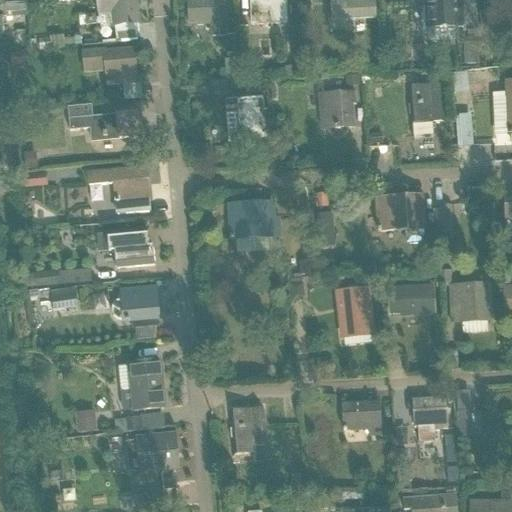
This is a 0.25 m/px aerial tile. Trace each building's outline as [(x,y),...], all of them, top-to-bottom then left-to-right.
[(3,0),(5,13),(28,11),(27,0),(3,0)] [(27,0),(28,11),(38,10),(36,0),(27,0)] [(135,0),(96,0),(98,14),(98,19),(100,30),(114,29),(138,26),(135,0)] [(187,0),(189,26),(209,26),(210,39),(226,38),(226,36),(226,32),(225,25),(225,22),(224,0),(187,0)] [(250,0),(251,16),(251,27),(286,25),(284,0),(250,0)] [(329,0),(331,22),(376,20),(374,0),(329,0)] [(460,0),(420,0),(422,33),(462,32),(460,0)] [(500,5),(482,5),(482,22),(500,21),(503,21),(503,4),(500,5)] [(303,5),(295,5),(295,16),(303,16),(306,15),(308,12),(308,8),(305,6),(303,5)] [(226,32),(226,36),(235,36),(233,22),(225,22),(225,25),(226,32)] [(64,48),(63,35),(49,37),(50,49),(64,48)] [(479,65),(478,43),(462,44),(463,66),(479,65)] [(104,51),(82,53),(83,66),(105,64),(106,74),(107,87),(123,85),(137,84),(133,50),(114,51),(104,52),(104,51)] [(25,73),(23,55),(9,56),(11,75),(25,73)] [(224,62),(226,82),(239,81),(237,61),(224,62)] [(292,68),(282,68),(283,78),(292,78),(292,68)] [(359,76),(344,77),(345,87),(360,87),(359,76)] [(245,93),(264,92),(264,82),(245,83),(245,93)] [(441,87),(411,89),(413,119),(427,118),(427,123),(442,122),(442,123),(444,123),(441,87)] [(319,96),(319,104),(321,130),(334,129),(334,130),(339,130),(339,129),(354,127),(352,106),(355,105),(354,94),(319,96)] [(262,98),(224,102),(228,142),(266,138),(262,98)] [(92,118),(67,120),(68,132),(89,130),(90,140),(118,137),(126,136),(126,140),(142,139),(139,113),(92,118)] [(457,148),(472,148),(471,114),(456,115),(457,148)] [(382,144),(382,134),(370,135),(371,145),(382,144)] [(25,172),(36,171),(35,161),(24,162),(25,172)] [(113,185),(115,203),(116,216),(149,213),(145,169),(88,175),(89,187),(113,185)] [(23,190),(41,189),(40,176),(22,178),(23,190)] [(375,200),(377,220),(378,233),(404,231),(405,241),(410,245),(425,244),(423,223),(421,197),(375,200)] [(273,204),(263,205),(228,206),(230,241),(279,238),(278,220),(274,220),(273,204)] [(431,210),(432,237),(442,236),(443,249),(454,249),(453,236),(451,206),(439,206),(439,210),(431,210)] [(154,267),(152,248),(148,248),(147,231),(107,234),(108,253),(114,252),(116,270),(154,267)] [(510,272),(499,272),(500,286),(510,285),(510,272)] [(58,287),(57,274),(34,276),(35,289),(58,287)] [(438,284),(451,284),(450,274),(437,274),(438,284)] [(302,285),(288,287),(290,305),(298,304),(304,298),(302,285)] [(449,288),(450,304),(451,324),(489,322),(488,287),(449,288)] [(75,288),(50,290),(52,311),(77,309),(75,288)] [(158,319),(155,289),(135,291),(120,292),(121,302),(118,302),(117,302),(116,303),(115,303),(114,304),(114,305),(113,306),(112,307),(112,308),(111,309),(111,310),(111,311),(111,312),(111,313),(111,314),(112,315),(112,316),(113,317),(114,318),(114,319),(115,320),(116,320),(117,321),(118,321),(119,321),(125,321),(125,322),(138,321),(158,319)] [(389,291),(390,297),(390,317),(402,317),(422,315),(433,315),(432,289),(389,291)] [(511,290),(501,291),(503,315),(511,314),(511,290)] [(370,331),(368,311),(366,292),(357,293),(338,295),(340,314),(342,334),(370,331)] [(165,410),(161,361),(127,364),(127,368),(118,368),(120,391),(123,393),(129,393),(131,413),(165,410)] [(333,372),(334,365),(329,361),(323,363),(322,369),(326,373),(333,372)] [(468,393),(455,394),(457,413),(458,438),(471,437),(469,413),(468,393)] [(412,401),(413,411),(413,421),(414,428),(416,428),(417,444),(436,443),(435,432),(447,432),(446,419),(445,399),(435,400),(412,401)] [(341,405),(343,425),(343,433),(369,432),(369,437),(381,436),(379,403),(341,405)] [(254,447),(262,446),(259,409),(231,412),(236,456),(254,454),(254,447)] [(95,421),(75,423),(76,433),(96,431),(95,421)] [(141,421),(126,422),(126,423),(127,435),(127,436),(142,434),(141,421)] [(405,429),(394,429),(395,445),(406,444),(405,429)] [(154,439),(137,441),(140,473),(140,475),(161,473),(163,492),(176,491),(174,471),(177,470),(174,437),(154,439)] [(302,487),(301,476),(289,477),(290,488),(302,487)] [(427,490),(412,491),(413,502),(427,500),(427,490)] [(470,504),(470,508),(470,511),(509,511),(510,493),(499,493),(499,504),(470,504)] [(300,511),(300,496),(290,497),(291,511),(300,511)] [(409,501),(403,502),(403,511),(404,511),(412,511),(411,511),(456,511),(455,498),(427,500),(413,502),(409,502),(409,501)] [(147,500),(123,502),(123,511),(146,511),(148,511),(147,500)]
